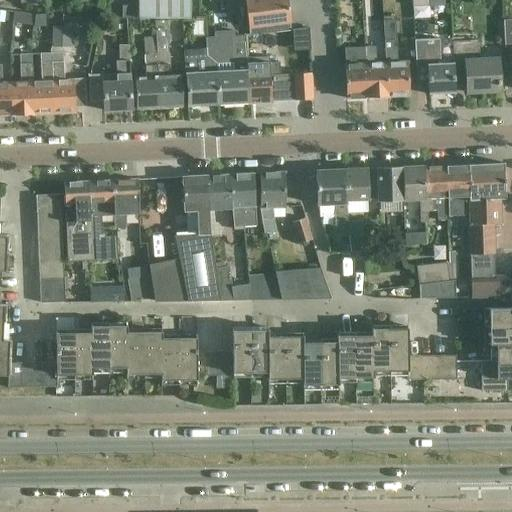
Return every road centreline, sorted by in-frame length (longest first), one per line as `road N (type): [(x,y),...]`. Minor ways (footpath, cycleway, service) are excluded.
road 1 (secondary): [(0,479),(511,474)]
road 2 (secondary): [(511,442),(0,447)]
road 3 (residential): [(21,157),(24,318),(345,312)]
road 4 (residential): [(21,157),(301,141)]
road 5 (residential): [(301,141),(511,134)]
road 6 (residential): [(301,141),(304,202),(345,312)]
